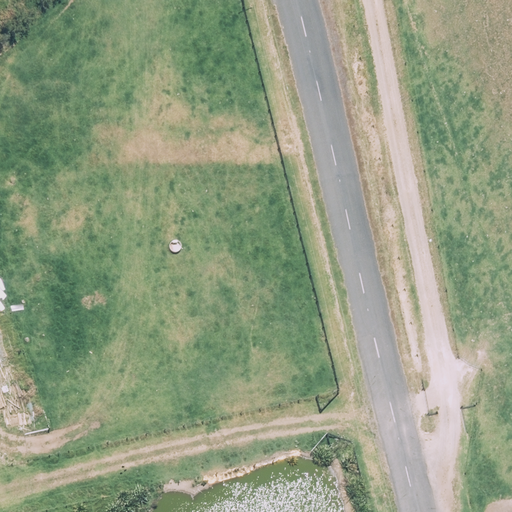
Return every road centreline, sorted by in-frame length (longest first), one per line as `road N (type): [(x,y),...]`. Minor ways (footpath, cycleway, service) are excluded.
road 1 (unclassified): [(415,511),(295,0)]
road 2 (track): [(373,0),(451,425),(445,446),(405,465)]
road 3 (track): [(0,494),(176,446),(393,417)]
